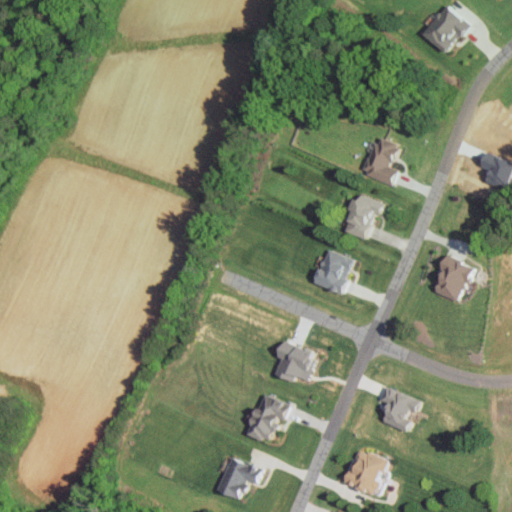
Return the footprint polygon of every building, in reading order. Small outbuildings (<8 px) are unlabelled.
[(455,52),(479,24),(455,3),(431,32),(455,52)] [(400,184),(406,169),(400,167),(408,143),(385,135),(371,173),(400,184)] [(377,239),(391,202),(366,193),(360,209),(362,210),(355,231),(377,239)] [(354,278),(361,259),(336,249),(322,281),(352,293),(358,280),(354,278)] [(469,300),(480,265),(452,256),(441,291),(469,300)] [(326,355),(292,338),(283,355),(289,358),(282,371),(301,380),(304,373),(315,378),(326,355)] [(389,421),(420,431),(423,422),(416,420),(420,410),(426,412),(430,400),(392,388),(388,400),(395,402),(389,421)] [(255,432),(277,443),(283,431),(286,432),(299,406),(274,394),(255,432)] [(353,482),(383,496),(399,461),(372,449),(362,469),(360,468),(353,482)] [(226,490),(251,497),(255,480),(266,483),(269,475),(265,474),(267,465),(234,457),(226,490)]
